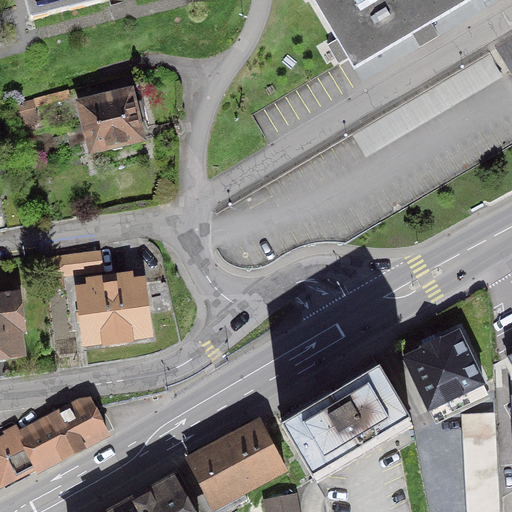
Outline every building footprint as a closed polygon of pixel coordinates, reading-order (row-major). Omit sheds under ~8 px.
[(25,0),(30,19),(105,0),(25,0)] [(313,0),(354,69),(468,0),(313,0)] [(511,75),(511,38),(495,48),(511,75)] [(366,157),(502,77),(489,53),(352,134),(366,157)] [(80,104),(91,151),(107,147),(112,150),(121,148),(124,143),(149,137),(140,95),(130,98),(129,93),(114,96),(105,96),(96,100),(80,104)] [(11,106),(17,132),(34,127),(32,118),(35,117),(31,100),(11,106)] [(0,192),(0,193),(6,220),(34,215),(29,187),(0,192)] [(98,253),(43,260),(45,277),(100,269),(98,253)] [(149,335),(142,281),(131,282),(130,275),(88,281),(89,288),(78,290),(85,343),(105,340),(105,343),(129,340),(129,337),(149,335)] [(18,294),(0,296),(0,357),(22,354),(19,330),(23,330),(18,294)] [(423,349),(405,359),(436,422),(488,397),(458,333),(440,342),(438,339),(422,347),(423,349)] [(281,425),(312,477),(410,420),(379,368),(281,425)] [(95,397),(89,398),(61,413),(60,410),(48,416),(49,418),(19,433),(16,427),(4,433),(6,436),(0,439),(0,484),(0,485),(34,467),(36,470),(106,433),(95,410),(100,408),(95,397)] [(461,417),(466,511),(498,511),(492,415),(461,417)] [(261,423),(188,461),(215,511),(222,511),(247,499),(243,491),(285,468),(261,423)] [(189,511),(172,480),(113,511),(189,511)] [(265,501),(267,511),(298,511),(295,495),(265,501)]
